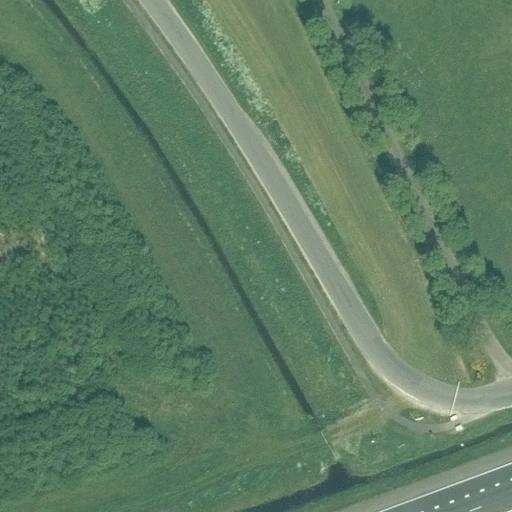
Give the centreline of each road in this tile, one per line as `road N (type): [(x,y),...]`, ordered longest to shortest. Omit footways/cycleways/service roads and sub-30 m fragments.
road 1 (unclassified): [(511,396),(442,400),(383,363),(150,0)]
road 2 (unclassified): [(314,0),(511,376)]
